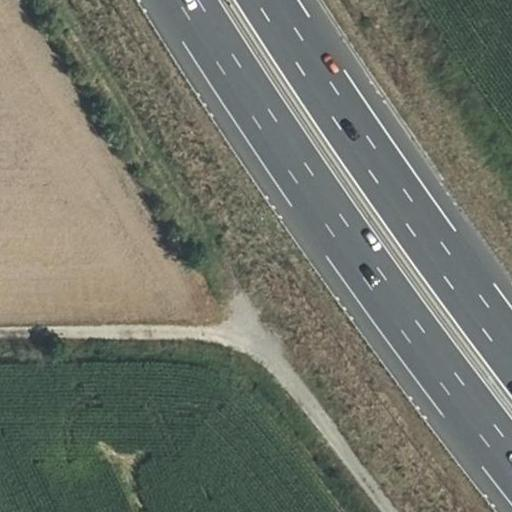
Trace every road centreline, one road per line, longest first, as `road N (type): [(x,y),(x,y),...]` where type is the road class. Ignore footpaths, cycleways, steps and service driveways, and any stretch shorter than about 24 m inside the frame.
road 1 (motorway): [(189,0),(315,192),(511,462)]
road 2 (track): [(0,330),(106,328),(228,339),(269,359),(391,511)]
road 3 (motorway): [(511,347),(363,146),(269,0)]
road 4 (track): [(387,0),(511,168)]
